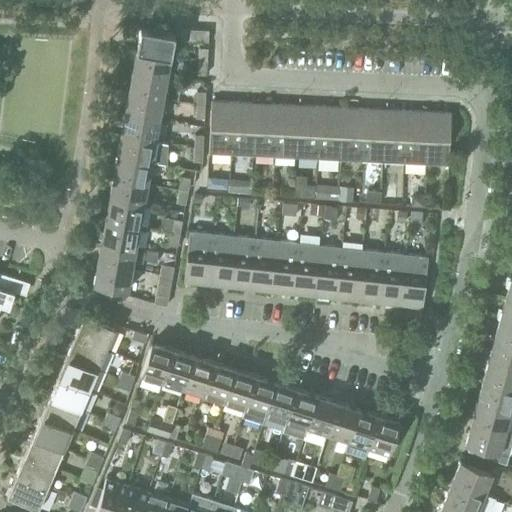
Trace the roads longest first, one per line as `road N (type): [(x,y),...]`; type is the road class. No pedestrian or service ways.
road 1 (residential): [(439,382),(275,333),(172,320),(46,280)]
road 2 (residential): [(233,0),(232,67),(244,76),(484,93)]
road 3 (residential): [(439,382),(477,231)]
road 4 (residential): [(477,231),(484,93)]
road 5 (residential): [(390,511),(439,382)]
road 6 (residential): [(0,397),(46,280)]
